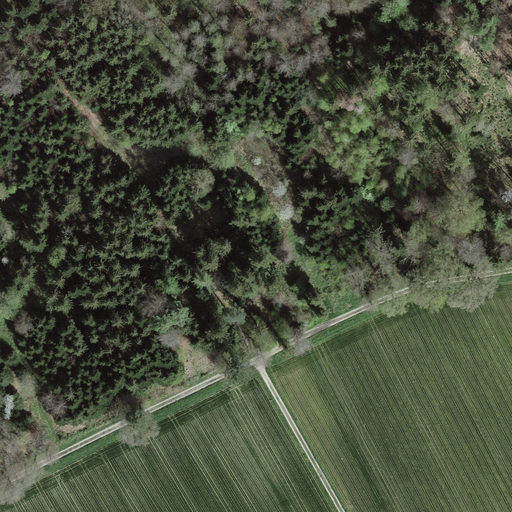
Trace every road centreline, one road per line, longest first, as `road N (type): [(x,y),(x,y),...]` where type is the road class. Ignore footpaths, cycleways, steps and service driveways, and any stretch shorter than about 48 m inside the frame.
road 1 (track): [(511,274),(404,293),(0,484)]
road 2 (track): [(254,358),(341,511)]
